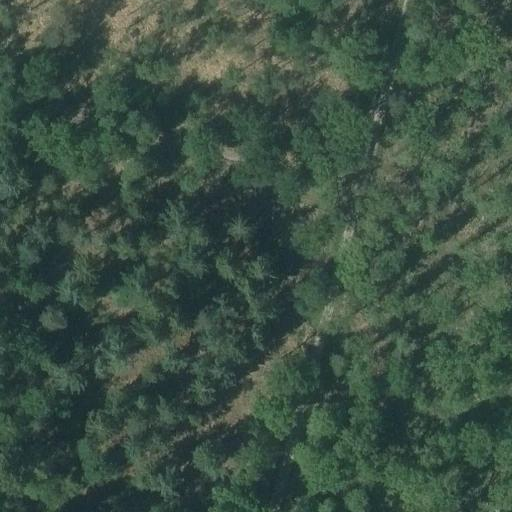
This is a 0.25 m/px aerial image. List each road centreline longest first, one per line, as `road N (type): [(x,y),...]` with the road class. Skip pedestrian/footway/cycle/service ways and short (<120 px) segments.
road 1 (track): [(283,511),(415,0)]
road 2 (track): [(0,72),(370,165)]
